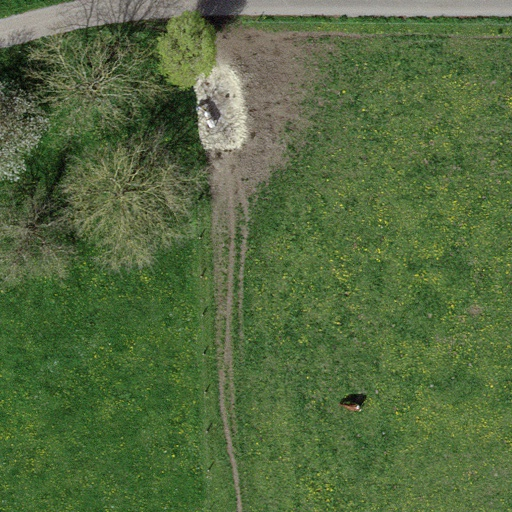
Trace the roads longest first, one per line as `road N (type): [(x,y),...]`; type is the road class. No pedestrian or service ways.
road 1 (track): [(0,49),(34,35),(258,10)]
road 2 (track): [(258,10),(511,12)]
